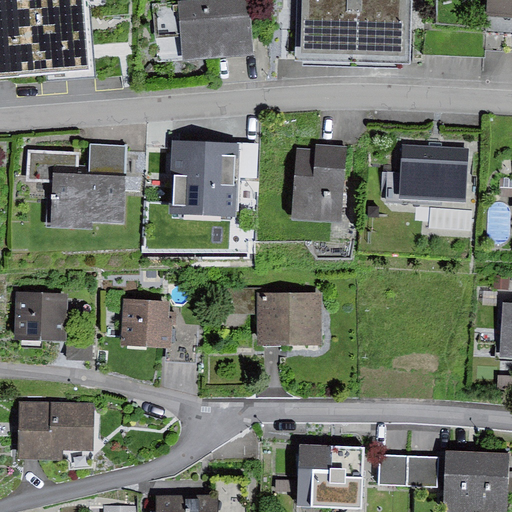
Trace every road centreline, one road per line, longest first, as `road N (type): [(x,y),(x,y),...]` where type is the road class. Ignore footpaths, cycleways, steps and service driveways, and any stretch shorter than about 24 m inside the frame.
road 1 (residential): [(511,105),(313,99),(0,123)]
road 2 (residential): [(511,420),(212,412)]
road 3 (residential): [(212,412),(200,438),(160,468),(0,511)]
road 4 (residential): [(212,412),(96,381),(0,370)]
